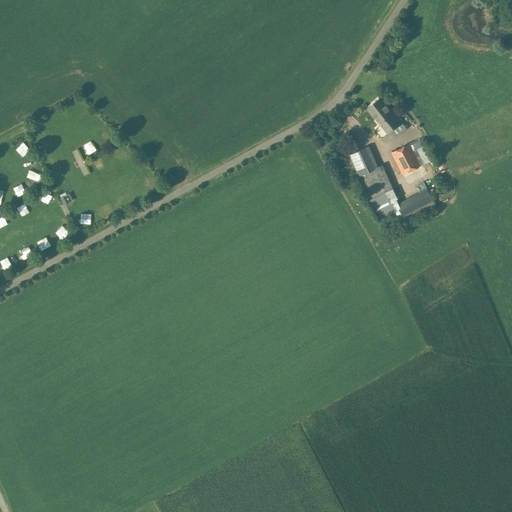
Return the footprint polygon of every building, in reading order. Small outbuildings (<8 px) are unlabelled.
[(402,122),(390,108),(389,109),(380,98),(368,108),(388,133),(402,122)] [(391,152),(403,174),(430,160),(423,146),(421,147),(417,139),(391,152)] [(355,178),(359,176),(376,169),(375,168),(366,147),(345,156),(355,178)] [(359,176),(369,199),(386,192),(376,169),(359,176)] [(68,191),(59,195),(63,204),(72,200),(68,191)]
